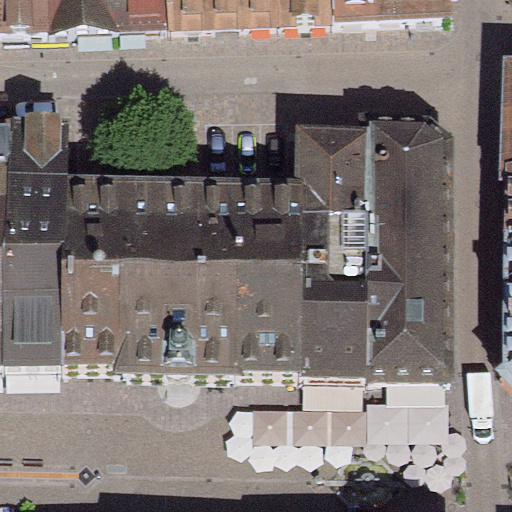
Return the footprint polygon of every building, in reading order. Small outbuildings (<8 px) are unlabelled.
[(0,0),(0,39),(52,37),(49,0),(0,0)] [(169,35),(166,0),(49,0),(52,37),(169,35)] [(331,33),(330,0),(166,0),(169,35),(331,33)] [(330,0),(331,33),(454,29),(451,0),(330,0)] [(374,137),(369,148),(367,392),(453,391),(447,147),(438,134),(374,137)] [(66,377),(126,377),(150,209),(154,144),(65,146),(66,377)] [(0,377),(9,377),(12,146),(0,145),(0,377)] [(9,377),(66,377),(65,146),(12,146),(9,377)] [(304,389),(367,392),(369,148),(304,148),(305,209),(304,389)] [(125,386),(207,388),(219,210),(150,209),(126,377),(125,386)] [(305,209),(219,210),(207,388),(304,389),(305,209)]
